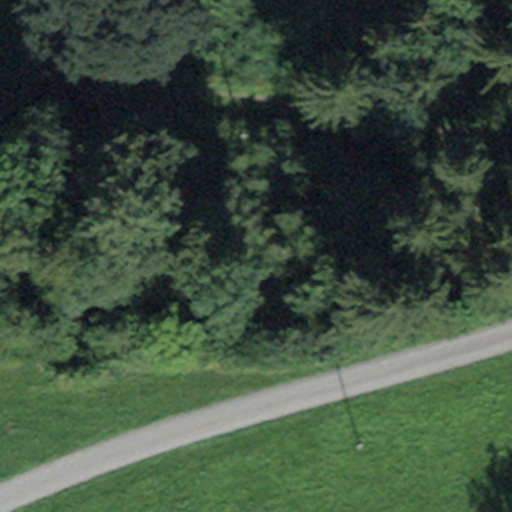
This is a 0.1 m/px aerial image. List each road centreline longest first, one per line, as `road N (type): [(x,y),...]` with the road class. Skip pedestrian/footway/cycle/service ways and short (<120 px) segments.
road 1 (unclassified): [(511,332),(174,431),(0,499)]
road 2 (track): [(511,116),(164,117),(0,84)]
